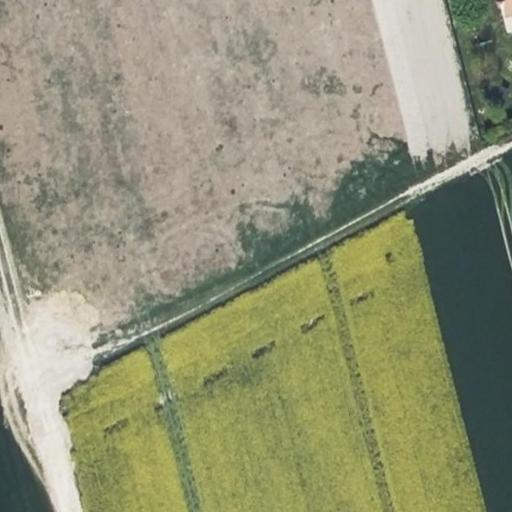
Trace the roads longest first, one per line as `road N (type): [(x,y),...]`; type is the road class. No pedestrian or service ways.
road 1 (track): [(41,387),(511,139)]
road 2 (track): [(0,225),(72,511)]
